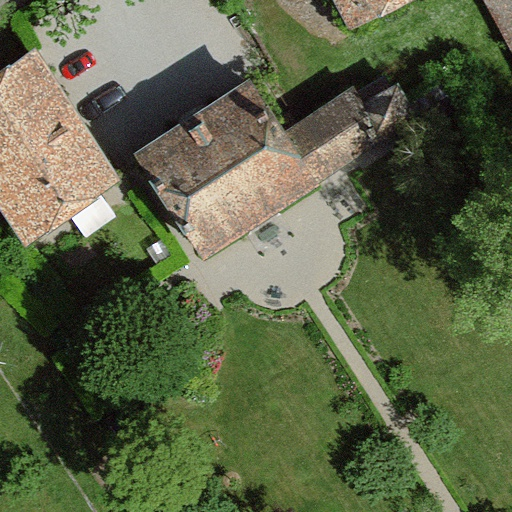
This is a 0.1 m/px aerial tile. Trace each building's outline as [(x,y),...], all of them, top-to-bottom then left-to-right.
[(398,0),(346,0),(358,21),(398,0)] [(511,0),(503,5),(511,21),(511,0)] [(114,181),(37,64),(0,88),(0,191),(30,237),(114,181)] [(286,140),(253,92),(149,161),(209,253),(314,185),(286,140)] [(286,140),(314,185),(416,120),(399,94),(368,113),(356,95),(307,126),(286,140)]
